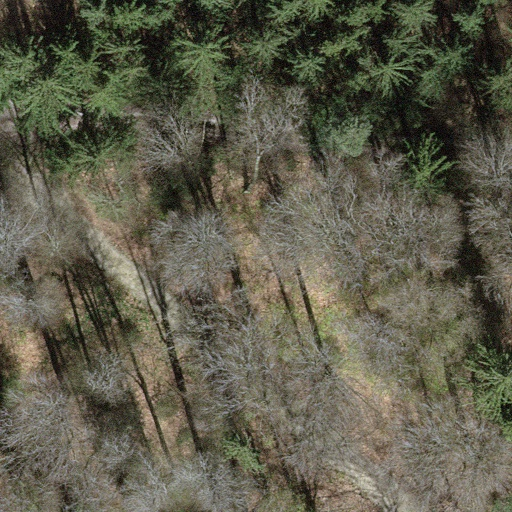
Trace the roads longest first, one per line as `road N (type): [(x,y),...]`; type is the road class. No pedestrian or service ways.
road 1 (track): [(0,164),(391,511)]
road 2 (track): [(0,118),(110,118),(511,151)]
